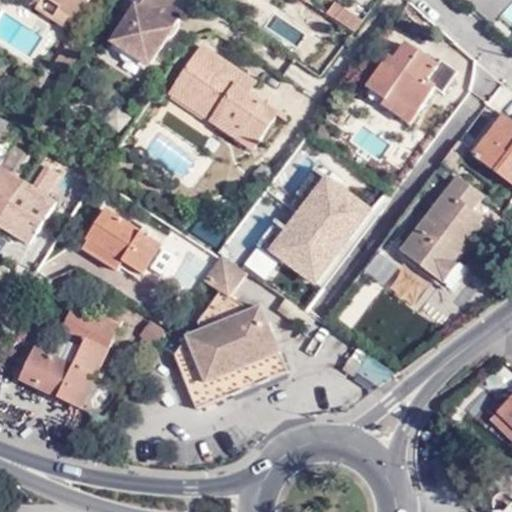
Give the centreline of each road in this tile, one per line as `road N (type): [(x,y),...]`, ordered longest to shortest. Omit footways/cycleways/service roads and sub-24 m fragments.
road 1 (primary): [(270,464),(191,490),(112,487),(25,469)]
road 2 (residential): [(451,360),(346,440)]
road 3 (residential): [(451,360),(404,424),(390,474)]
